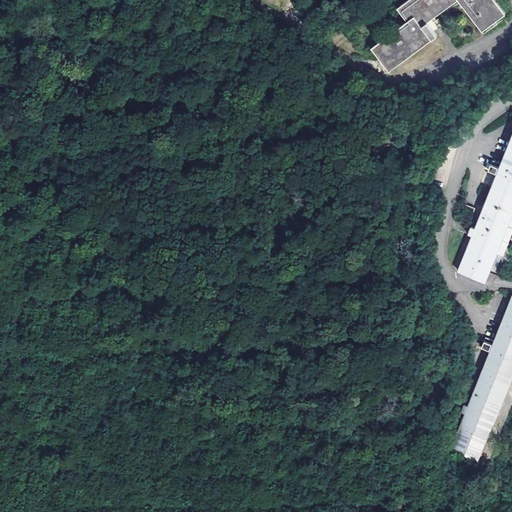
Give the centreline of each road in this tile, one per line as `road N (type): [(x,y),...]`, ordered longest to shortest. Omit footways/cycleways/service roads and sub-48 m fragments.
road 1 (unclassified): [(511,99),(466,140),(439,246),(441,265),(477,322)]
road 2 (unclassified): [(336,50),(387,82),(511,32)]
